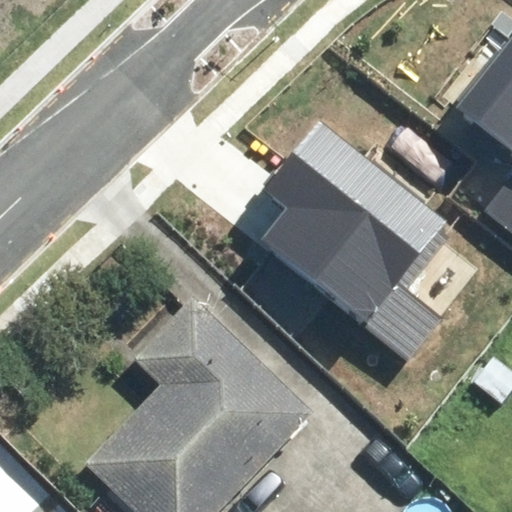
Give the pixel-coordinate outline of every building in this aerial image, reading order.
[(392,35),(337,77),(388,143),(443,101),(392,35)] [(511,50),(467,109),(511,143),(511,184),(497,204),(511,216),(511,50)] [(301,210),(276,241),(407,343),(431,312),(398,287),(445,228),(323,133),(277,191),(301,210)] [(98,467),(146,511),(214,511),(299,421),(184,315),(141,362),(171,389),(98,467)] [(77,511),(60,494),(40,511),(77,511)]
